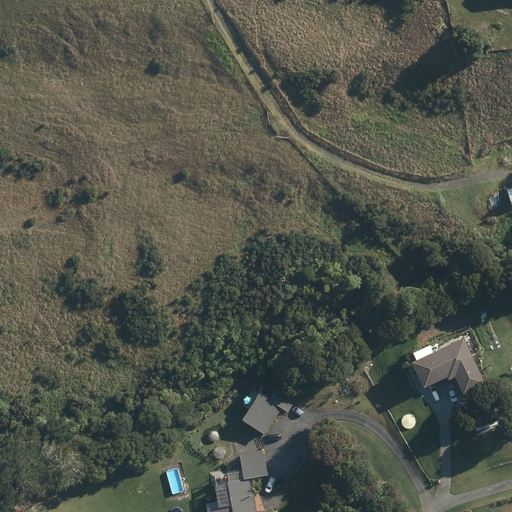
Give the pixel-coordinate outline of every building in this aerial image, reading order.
[(461,340),(409,365),(421,389),(444,378),(446,380),(453,377),(461,394),(482,384),(461,340)] [(363,352),(356,357),(361,367),(369,363),(363,352)] [(242,423),(265,437),(281,410),(288,414),(295,401),(277,390),(270,402),(260,395),(242,423)] [(254,440),(235,441),(235,451),(255,450),(254,440)] [(263,453),(239,456),(243,482),(227,484),(231,511),(223,511),(256,511),(251,480),(267,478),(263,453)]
